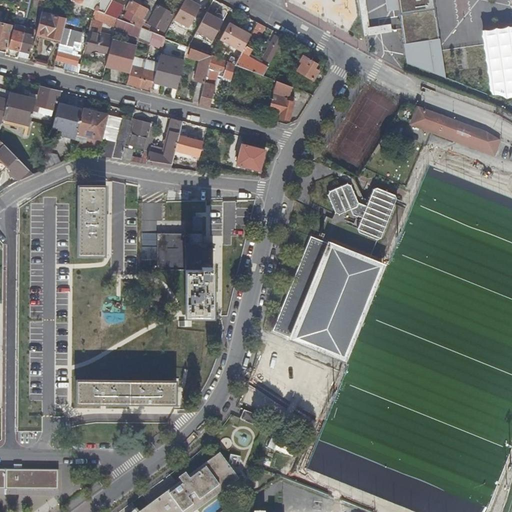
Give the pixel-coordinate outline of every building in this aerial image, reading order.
[(70,0),(93,9),(98,2),(94,0),(70,0)] [(110,1),(108,0),(98,0),(98,2),(93,9),(95,10),(117,19),(124,7),(110,1)] [(131,0),(126,10),(144,20),(150,11),(131,0)] [(435,0),(387,0),(389,8),(401,6),(409,61),(448,75),(435,0)] [(157,5),(147,23),(164,32),(173,14),(157,5)] [(95,10),(91,18),(115,27),(117,19),(95,10)] [(213,40),(223,21),(217,18),(213,16),(215,14),(208,10),(196,31),(213,40)] [(65,19),(41,13),(36,33),(60,39),(63,28),(63,27),(65,19)] [(115,29),(138,38),(141,28),(117,19),(115,27),(115,29)] [(0,46),(7,48),(12,27),(0,23),(0,46)] [(251,35),(246,44),(252,47),(253,48),(259,37),(258,36),(264,27),(257,23),(251,35)] [(246,44),(251,35),(244,31),(243,32),(240,30),(228,24),(220,40),(241,52),(246,44)] [(363,26),(364,35),(391,32),(390,24),(363,26)] [(9,48),(19,50),(23,33),(24,28),(14,25),(9,48)] [(172,25),(167,34),(187,45),(192,36),(172,25)] [(82,32),(63,27),(63,28),(60,39),(57,52),(58,52),(56,60),(77,66),(80,52),(72,50),(74,41),(79,42),(82,32)] [(158,47),(161,48),(164,39),(164,37),(141,28),(138,38),(138,41),(149,46),(152,39),(159,43),(158,47)] [(511,29),(486,33),(495,93),(511,90),(511,29)] [(113,37),(88,31),(83,50),(93,53),(94,50),(109,53),(112,40),(113,37)] [(33,36),(23,33),(19,50),(17,56),(26,59),(28,56),(33,36)] [(262,59),(270,63),(283,40),(275,36),(262,59)] [(136,47),(112,40),(109,53),(105,66),(130,72),(131,66),(136,47)] [(263,76),(268,68),(247,56),(252,47),(246,44),(241,52),(241,53),(234,65),(238,66),(263,76)] [(194,101),(199,103),(211,56),(188,47),(185,56),(200,61),(195,82),(199,83),(194,101)] [(155,72),(154,76),(161,77),(160,84),(177,89),(184,61),(160,55),(157,67),(155,72)] [(303,55),(300,60),(302,61),(297,69),(313,79),(318,70),(314,68),(317,64),(303,55)] [(217,75),(231,80),(233,70),(234,65),(211,56),(199,103),(199,105),(209,108),(217,75)] [(145,70),(131,66),(130,72),(127,81),(127,84),(151,90),(153,83),(154,76),(155,72),(157,67),(146,64),(145,70)] [(154,76),(153,83),(160,84),(161,77),(154,76)] [(289,97),(292,88),(277,82),(269,111),(280,114),(279,118),(288,120),(294,98),(289,97)] [(39,106),(49,109),(55,110),(60,93),(40,88),(36,105),(34,105),(33,112),(38,113),(38,112),(39,106)] [(28,98),(9,94),(7,101),(3,118),(29,125),(30,122),(33,112),(34,105),(37,95),(29,94),(28,98)] [(82,110),(58,104),(52,128),(76,135),(82,110)] [(48,115),(49,109),(39,106),(38,112),(48,115)] [(425,122),(423,126),(496,153),(500,140),(488,133),(419,107),(416,118),(425,122)] [(107,116),(82,110),(76,135),(74,141),(87,144),(88,137),(100,140),(101,139),(106,116),(107,116)] [(120,120),(106,116),(101,139),(105,140),(115,143),(120,120)] [(425,122),(416,118),(414,123),(423,126),(425,122)] [(131,134),(134,120),(131,119),(131,122),(125,143),(129,144),(132,134),(131,134)] [(162,156),(149,153),(147,160),(147,161),(171,165),(175,152),(180,131),(182,122),(171,119),(162,156)] [(131,122),(120,120),(115,143),(105,140),(101,157),(111,158),(111,157),(121,159),(124,147),(125,143),(131,122)] [(147,138),(151,124),(134,120),(131,134),(132,134),(129,144),(144,148),(147,138)] [(149,150),(156,125),(151,124),(147,138),(144,148),(149,150)] [(196,144),(202,146),(206,132),(199,130),(196,144)] [(193,134),(180,131),(175,152),(187,155),(193,134)] [(0,158),(20,180),(23,179),(31,173),(19,160),(0,140),(0,158)] [(241,145),(236,165),(260,171),(265,151),(241,145)] [(131,162),(132,158),(134,150),(124,147),(121,159),(121,160),(131,162)] [(361,231),(365,233),(378,238),(383,235),(398,198),(396,193),(380,187),(378,186),(375,188),(368,205),(360,201),(354,187),(340,185),(331,189),(330,193),(336,211),(340,213),(351,208),(354,214),(358,215),(358,214),(363,216),(359,226),(361,231)] [(106,188),(79,188),(78,255),(105,256),(106,216),(106,188)] [(186,233),(157,232),(156,242),(186,242),(186,233)] [(185,314),(213,314),(213,274),(213,243),(203,243),(203,233),(189,233),(189,242),(186,242),(185,314)] [(273,330),(275,331),(345,359),(382,265),(348,251),(311,236),(273,330)] [(41,291),(41,276),(28,276),(28,292),(41,291)] [(176,380),(77,379),(77,403),(102,403),(148,404),(175,404),(176,380)] [(243,407),(239,417),(256,425),(257,424),(261,414),(253,411),(243,407)] [(269,426),(274,428),(266,446),(274,449),(282,431),(286,433),(289,426),(272,419),(269,426)] [(292,456),(294,448),(280,444),(278,452),(292,456)] [(136,511),(134,511),(190,511),(197,507),(195,506),(205,499),(206,500),(236,478),(221,458),(191,480),(186,474),(179,479),(184,486),(182,487),(181,488),(180,487),(146,511),(136,511)] [(0,469),(0,489),(58,490),(59,470),(0,469)]
